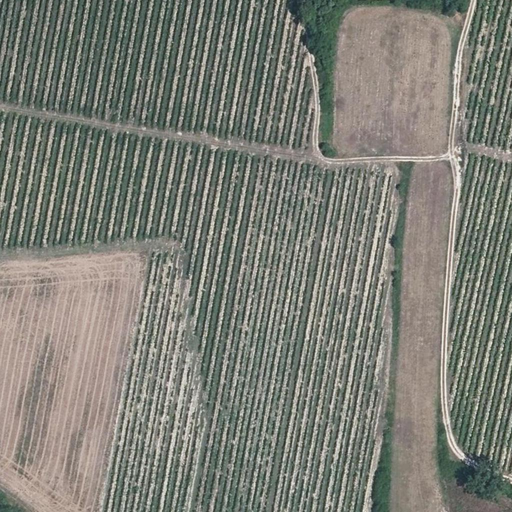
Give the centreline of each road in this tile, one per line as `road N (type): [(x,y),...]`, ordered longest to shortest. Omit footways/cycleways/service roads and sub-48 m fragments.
road 1 (track): [(511,481),(460,456),(445,401),(457,83),(471,0)]
road 2 (track): [(459,153),(355,164),(0,106)]
road 3 (track): [(308,0),(316,147),(326,161)]
